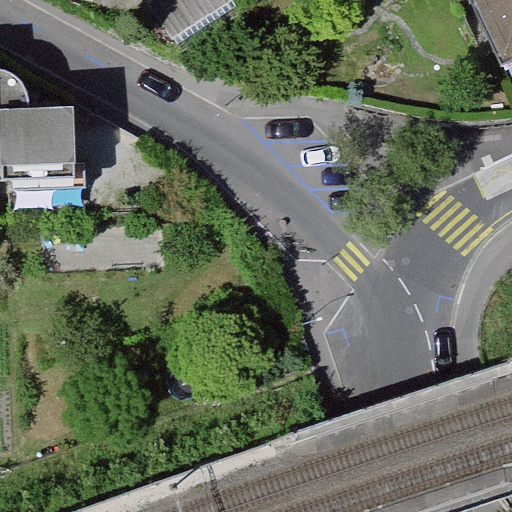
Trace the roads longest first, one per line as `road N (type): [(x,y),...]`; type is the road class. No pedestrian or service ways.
road 1 (residential): [(0,23),(263,170),(395,313)]
road 2 (residential): [(395,313),(414,372),(432,511)]
road 3 (residential): [(511,189),(457,222),(395,313)]
